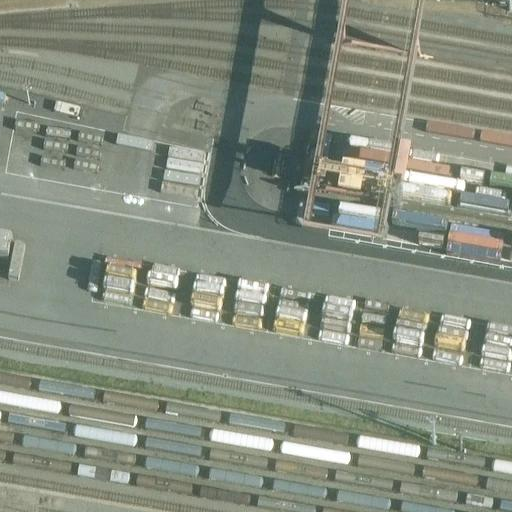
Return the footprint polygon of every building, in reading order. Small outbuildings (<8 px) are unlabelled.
[(25,122),(24,133),(47,135),(48,124),(25,122)] [(192,188),(194,153),(158,151),(156,186),(192,188)] [(296,223),(322,232),(330,210),(304,201),(296,223)] [(130,296),(132,272),(103,270),(102,295),(130,296)] [(143,314),(170,319),(177,282),(150,277),(143,314)] [(192,283),(190,294),(217,299),(219,287),(192,283)] [(188,299),(187,321),(213,323),(214,301),(188,299)] [(360,341),(383,342),(385,309),(362,308),(360,341)] [(319,310),(320,345),(346,345),(346,321),(349,321),(349,309),(319,310)] [(421,348),(425,325),(396,320),(392,342),(421,348)] [(466,355),(467,328),(437,327),(436,353),(466,355)] [(478,354),(500,360),(507,335),(484,329),(478,354)]
